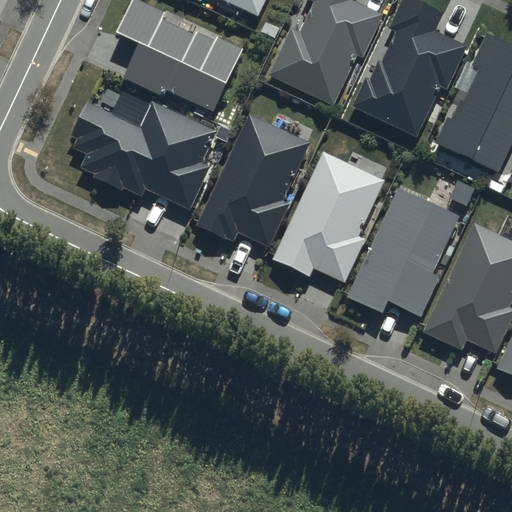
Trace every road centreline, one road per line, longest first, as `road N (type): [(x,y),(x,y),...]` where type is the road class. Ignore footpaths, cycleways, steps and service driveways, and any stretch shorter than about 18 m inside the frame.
road 1 (residential): [(511,451),(0,208)]
road 2 (residential): [(0,129),(61,0)]
